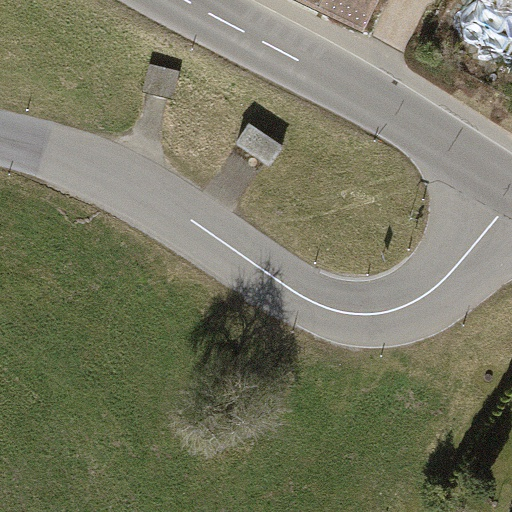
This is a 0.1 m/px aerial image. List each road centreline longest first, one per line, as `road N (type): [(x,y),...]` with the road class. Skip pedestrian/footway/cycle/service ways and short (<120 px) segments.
road 1 (tertiary): [(0,137),(120,179),(306,300),(348,314),(388,313),(427,295),(511,201)]
road 2 (tertiary): [(184,0),(511,186)]
